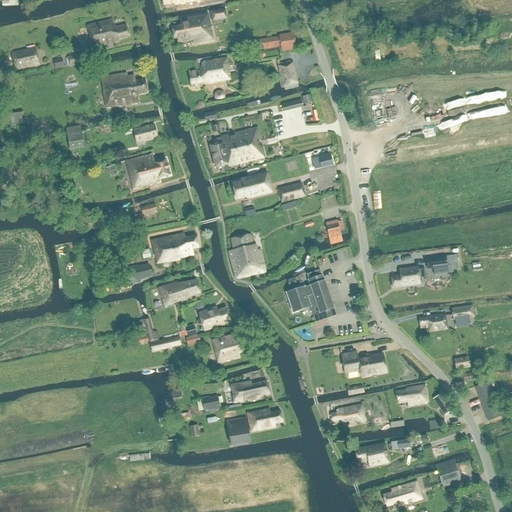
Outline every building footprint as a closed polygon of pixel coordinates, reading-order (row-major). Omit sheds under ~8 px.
[(212,12),(213,20),(225,18),(223,10),(212,12)] [(181,26),(172,28),(174,39),(177,39),(178,42),(192,40),(192,44),(212,40),(207,15),(180,20),(181,26)] [(111,20),(87,24),(92,47),(116,42),(120,38),(129,36),(127,25),(116,27),(111,20)] [(295,50),(292,33),(278,35),(278,37),(253,41),(254,51),(280,47),(281,53),(295,50)] [(38,62),(35,48),(11,54),(14,68),(38,62)] [(82,53),(67,56),(69,65),(84,61),(82,53)] [(52,61),(53,68),(62,67),(60,59),(52,61)] [(225,59),(205,62),(204,63),(202,64),(200,68),(199,71),(188,73),(190,84),(198,83),(203,83),(209,83),(213,83),(229,80),(225,59)] [(281,88),(298,84),(293,62),(276,66),(280,79),(278,80),(281,88)] [(101,78),(106,108),(138,103),(137,95),(146,93),(144,80),(135,82),(134,76),(127,77),(126,75),(101,78)] [(311,95),(302,97),(304,105),(313,103),(311,95)] [(301,100),(281,104),(283,112),(302,107),(301,100)] [(214,111),(202,114),(204,120),(213,118),(213,120),(216,119),(214,111)] [(154,125),(141,128),(132,131),(135,142),(157,137),(154,125)] [(80,126),(66,128),(70,151),(84,149),(80,126)] [(221,139),(228,164),(228,167),(264,157),(257,128),(234,134),(235,136),(229,138),(229,135),(221,137),(221,139)] [(210,145),(215,167),(228,164),(221,139),(217,140),(218,143),(210,145)] [(328,152),(312,156),(315,167),(331,163),(328,152)] [(152,155),(126,161),(132,189),(159,182),(158,178),(169,175),(165,159),(154,162),(152,155)] [(243,180),(244,182),(232,185),(236,199),(247,196),(248,198),(270,192),(265,175),(243,180)] [(281,202),(304,197),(301,184),(278,189),(281,202)] [(326,197),(318,200),(321,208),(329,205),(326,197)] [(279,206),(280,214),(294,212),(292,203),(279,206)] [(154,205),(141,208),(143,216),(156,212),(154,205)] [(325,224),(329,241),(341,239),(337,221),(325,224)] [(192,249),(198,248),(196,235),(184,238),(184,234),(152,240),(157,264),(183,259),(183,257),(193,255),(192,249)] [(255,245),(253,245),(250,234),(231,239),(234,251),(229,252),(236,278),(265,271),(259,250),(256,251),(255,245)] [(451,256),(425,260),(427,270),(453,266),(451,256)] [(149,264),(138,267),(137,265),(128,268),(132,285),(140,283),(140,281),(152,278),(149,264)] [(391,277),(392,287),(420,283),(419,280),(426,279),(425,269),(418,270),(418,267),(399,270),(400,276),(391,277)] [(313,297),(307,299),(309,307),(310,307),(315,322),(335,315),(333,308),(323,276),(322,276),(320,270),(306,275),(308,281),(310,286),(313,297)] [(164,306),(166,305),(179,301),(182,300),(188,298),(188,297),(200,293),(195,280),(184,283),(176,284),(176,282),(158,288),(164,306)] [(292,313),(309,307),(307,299),(313,297),(310,286),(305,288),(304,287),(285,293),(292,313)] [(453,319),(472,316),(471,306),(451,309),(453,319)] [(197,313),(204,333),(223,326),(222,325),(230,322),(225,307),(217,310),(216,307),(197,313)] [(444,315),(419,319),(420,328),(428,327),(429,332),(447,329),(444,315)] [(151,342),(159,340),(156,331),(153,332),(149,319),(149,317),(144,318),(146,324),(148,332),(151,342)] [(146,331),(146,332),(148,332),(146,324),(144,318),(142,319),(143,320),(138,322),(139,326),(141,332),(146,331)] [(335,318),(312,324),(315,335),(322,333),(323,339),(334,337),(332,331),(330,331),(329,328),(335,327),(337,337),(345,335),(343,326),(337,327),(335,318)] [(184,326),(187,335),(195,332),(192,324),(184,326)] [(181,346),(179,339),(179,338),(185,336),(184,330),(177,332),(178,337),(158,341),(149,344),(152,353),(160,351),(181,346)] [(148,332),(146,332),(146,333),(135,336),(138,346),(149,342),(149,343),(151,342),(148,332)] [(237,352),(248,349),(244,332),(232,335),(212,340),(217,362),(238,357),(237,352)] [(186,337),(187,344),(199,343),(198,335),(186,337)] [(356,352),(341,355),(344,374),(360,371),(361,377),(386,372),(383,354),(358,359),(356,352)] [(456,369),(469,367),(467,357),(454,360),(456,369)] [(473,373),(463,375),(464,381),(475,379),(473,373)] [(257,395),(268,393),(266,381),(249,385),(249,383),(234,386),(237,403),(257,398),(257,395)] [(475,387),(477,393),(490,388),(488,382),(475,387)] [(348,397),(364,393),(363,385),(346,388),(348,397)] [(428,402),(425,385),(406,388),(406,390),(396,392),(398,404),(407,402),(407,405),(428,402)] [(477,393),(479,399),(492,394),(490,388),(477,393)] [(479,399),(481,404),(494,399),(492,394),(479,399)] [(210,398),(209,396),(201,398),(204,412),(220,409),(218,397),(210,398)] [(443,398),(437,403),(445,415),(452,411),(443,398)] [(481,404),(483,410),(497,405),(494,399),(481,404)] [(341,422),(342,426),(365,421),(362,405),(336,410),(336,414),(331,415),(332,424),(341,422)] [(483,410),(486,416),(499,411),(497,405),(483,410)] [(248,414),(251,432),(274,427),(274,424),(282,422),(280,411),(270,413),(269,409),(248,414)] [(499,411),(486,416),(488,421),(501,416),(499,411)] [(247,419),(226,422),(230,442),(231,447),(251,444),(247,419)] [(199,436),(199,433),(198,425),(189,427),(191,437),(199,436)] [(397,441),(398,449),(410,448),(409,440),(397,441)] [(355,450),(358,462),(367,460),(369,466),(388,462),(384,444),(355,450)] [(443,445),(426,450),(429,459),(445,454),(443,445)] [(150,453),(129,454),(129,461),(150,459),(150,453)] [(435,465),(436,469),(441,486),(460,480),(453,459),(435,465)] [(422,499),(416,481),(391,489),(392,493),(383,495),(386,506),(390,505),(391,510),(398,507),(398,506),(422,499)]
